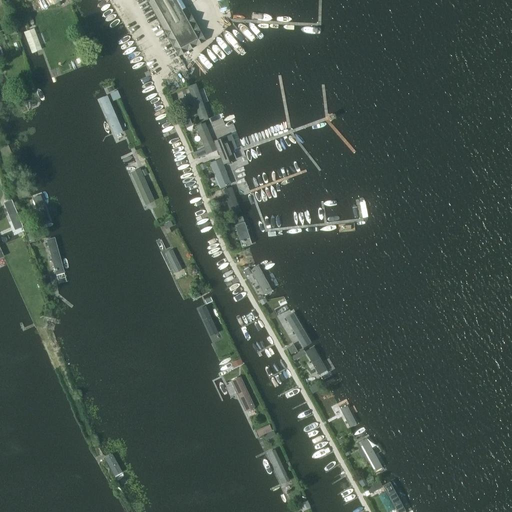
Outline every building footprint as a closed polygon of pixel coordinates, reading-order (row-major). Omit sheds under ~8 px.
[(146,0),(178,56),(181,55),(206,41),(182,0),(146,0)] [(196,84),(188,87),(200,122),(208,119),(196,84)] [(110,102),(101,106),(113,135),(123,131),(110,102)] [(207,155),(217,151),(205,123),(195,127),(207,155)] [(214,141),(223,165),(236,159),(233,150),(236,149),(231,135),(214,141)] [(210,163),(220,189),(231,184),(220,159),(210,163)] [(153,199),(140,171),(129,175),(142,204),(153,199)] [(232,187),(223,190),(232,215),(241,212),(232,187)] [(36,193),(27,197),(36,223),(46,220),(36,193)] [(242,216),(233,219),(242,248),(252,245),(242,216)] [(56,242),(47,244),(55,274),(65,271),(56,242)] [(182,270),(171,247),(161,252),(172,275),(182,270)] [(273,292),(259,265),(251,269),(265,296),(273,292)] [(222,340),(206,308),(199,311),(214,343),(222,340)] [(294,312),(286,317),(304,349),(313,344),(294,312)] [(316,351),(306,356),(316,375),(325,370),(316,351)] [(241,359),(233,363),(231,364),(233,367),(234,369),(243,364),(241,359)] [(236,380),(231,382),(244,412),(250,410),(255,407),(246,388),(241,377),(236,380)] [(313,394),(318,390),(315,385),(309,388),(313,394)] [(360,396),(339,407),(345,418),(365,407),(360,396)] [(269,423),(256,430),(259,435),(272,429),(269,423)] [(266,440),(275,436),(273,432),(264,436),(266,440)] [(339,445),(346,441),(344,436),(336,441),(339,445)] [(369,438),(358,443),(372,469),(383,463),(369,438)] [(279,485),(289,480),(274,450),(265,454),(279,485)] [(112,454),(104,459),(116,478),(123,473),(112,454)] [(382,485),(396,511),(408,511),(410,511),(393,479),(382,485)] [(376,491),(372,485),(366,488),(370,494),(376,491)] [(303,511),(310,508),(307,502),(300,505),(303,511)]
